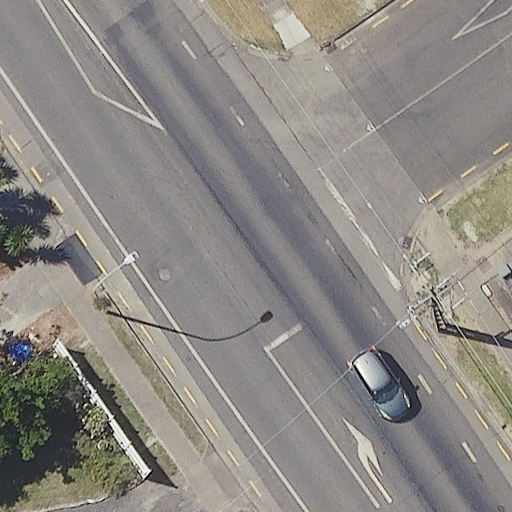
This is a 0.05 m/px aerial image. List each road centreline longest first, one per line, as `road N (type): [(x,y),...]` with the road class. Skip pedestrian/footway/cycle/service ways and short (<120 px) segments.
road 1 (secondary): [(237,218),(434,511)]
road 2 (residential): [(511,35),(237,218)]
road 3 (secondary): [(73,0),(237,218)]
